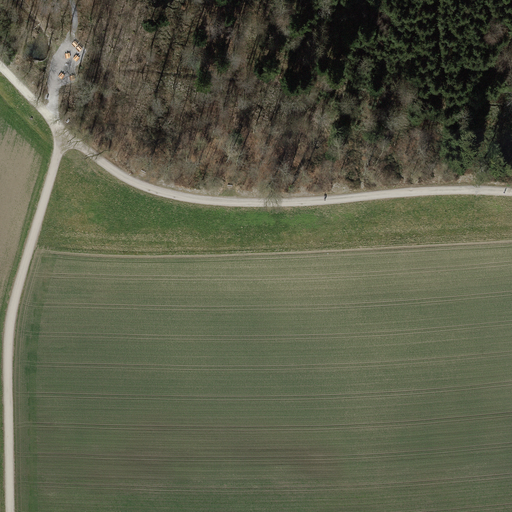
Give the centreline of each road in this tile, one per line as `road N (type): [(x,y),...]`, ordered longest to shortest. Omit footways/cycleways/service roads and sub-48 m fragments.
road 1 (track): [(67,135),(167,195),(242,203),(511,193)]
road 2 (track): [(8,511),(9,326),(67,135)]
